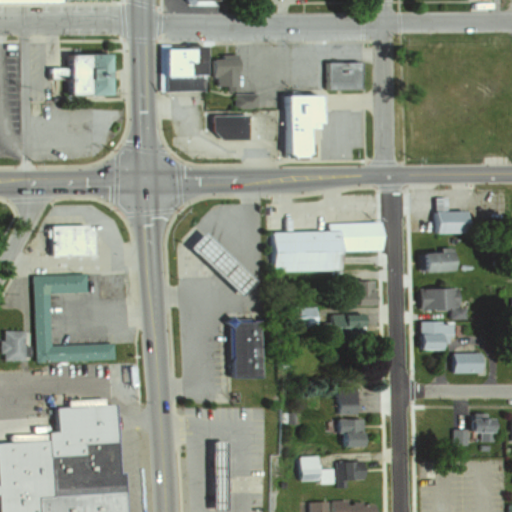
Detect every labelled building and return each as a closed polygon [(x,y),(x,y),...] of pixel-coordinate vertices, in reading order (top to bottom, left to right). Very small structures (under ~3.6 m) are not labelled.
[(155,46),(155,88),(200,88),(200,42),(178,42),(178,46),(155,46)] [(100,91),(60,91),(60,51),(100,51),(100,91)] [(205,57),(205,88),(232,88),(232,51),(214,52),(214,57),(205,57)] [(318,59),(318,86),(353,87),(353,59),(318,59)] [(228,90),(228,107),(251,106),(251,90),(228,90)] [(274,93),(275,156),(316,155),(314,92),(274,93)] [(204,110),(203,127),(212,135),(237,136),(238,112),(204,110)] [(460,209),(427,209),(427,232),(460,232),(460,209)] [(265,230),(265,268),(330,268),(329,251),(373,250),(372,219),(320,219),(320,230),(265,230)] [(86,252),(85,230),(78,223),(41,224),(42,253),(86,252)] [(231,293),(245,278),(193,229),(179,244),(231,293)] [(413,270),(450,270),(450,248),(413,248),(413,270)] [(95,295),(120,295),(120,272),(95,272),(95,295)] [(27,362),(25,274),(78,273),(78,290),(41,291),(42,344),(104,343),(105,360),(27,362)] [(369,279),(345,279),(345,303),(369,303),(369,279)] [(451,286),(413,286),(413,309),(446,309),(446,317),(460,317),(460,308),(451,308),(451,286)] [(287,327),(312,327),(312,305),(287,305),(287,327)] [(361,313),(324,313),(324,333),(361,333),(361,313)] [(256,377),(227,377),(226,321),(255,321),(256,377)] [(437,348),(437,341),(447,341),(447,321),(413,321),(413,348),(437,348)] [(17,329),(0,329),(0,359),(17,359),(17,329)] [(446,351),(446,371),(476,371),(476,351),(446,351)] [(344,373),(360,372),(360,359),(343,359),(344,373)] [(353,385),(331,385),(331,412),(353,412),(353,385)] [(0,511),(0,441),(4,441),(4,433),(28,432),(28,425),(37,424),(37,430),(48,430),(47,405),(59,404),(59,396),(98,395),(99,402),(107,401),(110,469),(116,469),(117,511),(0,511)] [(488,441),(488,415),(464,415),(464,429),(450,429),(450,440),(473,440),(473,441),(488,441)] [(332,418),(332,445),(359,445),(359,418),(332,418)] [(202,508),(216,508),(215,440),(201,440),(202,508)] [(327,480),(327,467),(311,468),(311,454),(292,455),(292,480),(327,480)] [(332,460),(332,486),(342,486),(342,478),(358,478),(358,460),(332,460)] [(321,511),(321,501),(304,501),(303,511),(321,511)] [(367,501),(325,501),(324,511),(373,511),(367,511),(367,501)]
